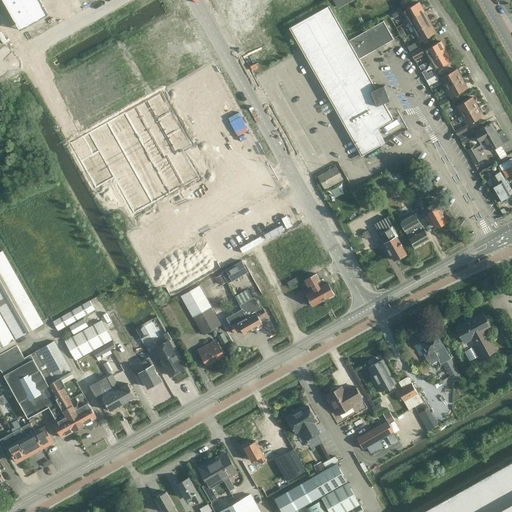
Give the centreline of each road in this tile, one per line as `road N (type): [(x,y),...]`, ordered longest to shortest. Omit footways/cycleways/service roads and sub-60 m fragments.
road 1 (unclassified): [(194,0),(370,309)]
road 2 (tertiary): [(201,405),(370,309)]
road 3 (tertiary): [(370,309),(511,233)]
road 4 (residential): [(119,451),(136,476),(153,476),(211,442),(216,434),(201,405)]
road 5 (unclassified): [(511,132),(433,0)]
road 6 (tertiary): [(12,511),(119,451)]
